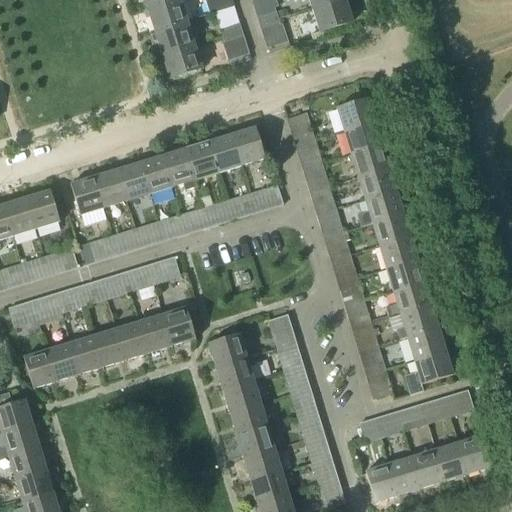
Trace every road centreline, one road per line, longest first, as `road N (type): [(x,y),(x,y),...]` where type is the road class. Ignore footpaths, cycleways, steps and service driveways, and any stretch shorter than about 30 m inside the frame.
road 1 (residential): [(0,176),(400,58)]
road 2 (residential): [(511,408),(400,58)]
